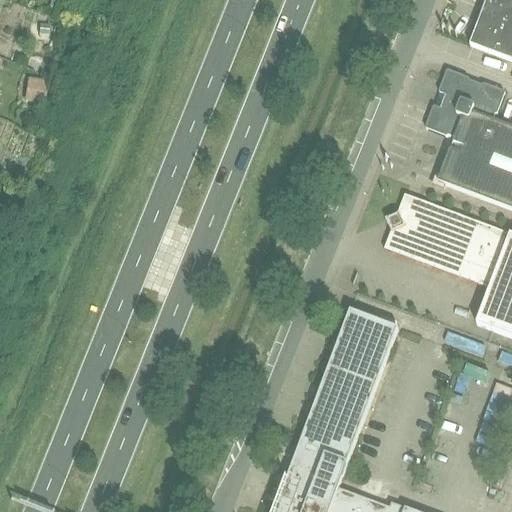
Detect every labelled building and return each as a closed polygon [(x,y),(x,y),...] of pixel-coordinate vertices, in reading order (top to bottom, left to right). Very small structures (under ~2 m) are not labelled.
[(511,0),(487,0),(470,47),(511,62),(511,0)] [(511,211),(511,128),(493,122),(495,115),(497,116),(506,93),(447,71),(425,130),(448,138),(448,137),(455,139),(438,184),(511,211)] [(31,101),(52,107),(57,85),(37,80),(31,101)] [(477,326),(511,339),(511,237),(405,197),(398,215),(386,221),(393,229),(384,251),(490,291),(477,326)] [(351,313),(295,462),(275,511),(406,511),(391,506),(389,511),(337,491),(398,331),(351,313)] [(461,487),(483,497),(498,465),(476,455),(461,487)]
